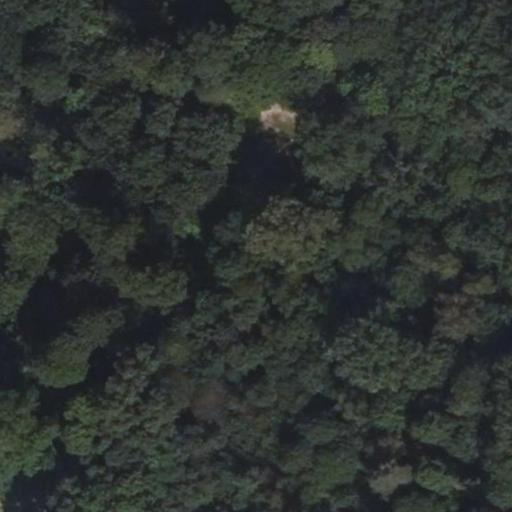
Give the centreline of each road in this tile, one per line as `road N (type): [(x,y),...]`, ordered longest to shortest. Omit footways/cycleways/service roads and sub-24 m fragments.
road 1 (track): [(50,511),(107,411),(213,258),(275,143)]
road 2 (track): [(453,511),(355,291),(275,143)]
road 3 (track): [(275,143),(511,21)]
road 4 (track): [(275,143),(254,67),(255,0)]
